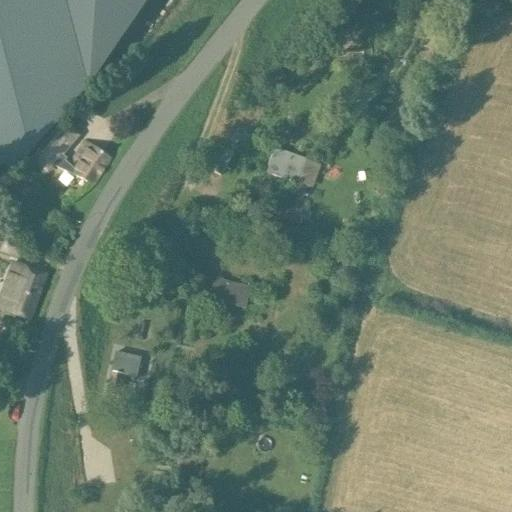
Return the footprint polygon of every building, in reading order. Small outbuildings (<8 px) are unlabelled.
[(0,0),(0,168),(21,163),(86,91),(62,0),(0,0)] [(62,0),(86,91),(147,0),(62,0)] [(64,121),(30,160),(48,174),(55,167),(72,174),(74,174),(93,186),(110,158),(85,143),(71,166),(65,161),(67,159),(64,156),(82,136),(64,121)] [(311,161),(275,148),(265,173),(301,186),(311,161)] [(277,227),(296,232),(299,221),(280,215),(277,227)] [(4,239),(0,251),(0,253),(21,261),(26,246),(4,239)] [(14,263),(0,303),(0,309),(31,319),(47,276),(14,263)] [(214,279),(209,301),(246,310),(252,288),(214,279)] [(114,359),(111,371),(106,394),(121,398),(125,376),(130,377),(133,363),(114,359)]
